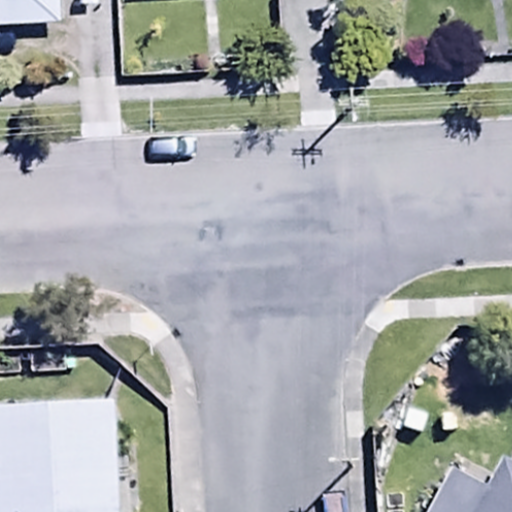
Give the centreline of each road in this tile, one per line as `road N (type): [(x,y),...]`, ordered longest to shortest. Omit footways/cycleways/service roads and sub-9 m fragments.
road 1 (residential): [(268,197),(276,511)]
road 2 (residential): [(268,197),(0,214)]
road 3 (residential): [(511,185),(268,197)]
